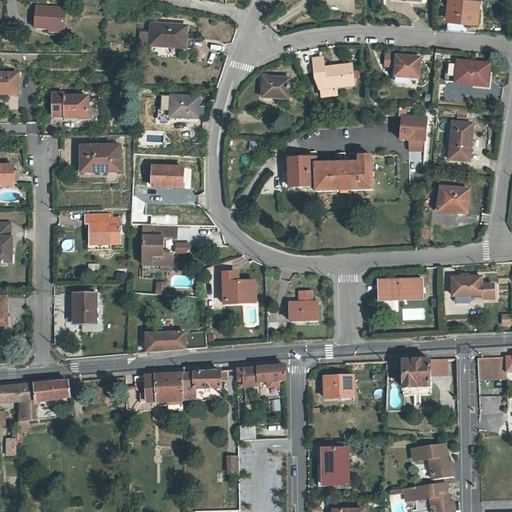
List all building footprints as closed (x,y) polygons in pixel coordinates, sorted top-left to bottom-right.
[(471,23),(484,23),(485,1),(456,0),(455,31),(471,32),(471,23)] [(51,30),(65,31),(66,8),(38,6),(36,29),(51,30)] [(186,27),(152,25),(151,45),(185,47),(186,27)] [(382,54),(381,67),(389,68),(390,54),(382,54)] [(424,57),(402,55),(400,75),(422,76),(424,57)] [(317,58),(318,71),(328,70),(327,68),(327,58),(317,58)] [(449,84),(484,87),(485,78),(491,78),(492,64),(451,61),(449,84)] [(328,70),(329,89),(340,88),(357,87),(355,66),(327,68),(328,70)] [(328,70),(318,71),(319,80),(322,89),(329,89),(328,70)] [(0,74),(0,95),(18,96),(18,75),(0,74)] [(264,86),(264,98),(274,98),(274,94),(288,93),(287,77),(268,78),(268,75),(262,75),(261,76),(261,86),(264,86)] [(65,118),(65,122),(88,122),(89,98),(64,98),(65,95),(55,95),(54,118),(65,118)] [(197,101),(171,101),(170,122),(189,122),(189,118),(197,119),(197,101)] [(427,118),(403,117),(401,141),(410,142),(409,152),(425,153),(427,118)] [(472,126),(452,125),(449,162),(466,163),(469,136),(471,136),(472,126)] [(171,127),(161,127),(161,140),(171,139),(171,127)] [(82,174),(108,174),(108,148),(82,148),(82,174)] [(315,157),(289,158),(289,171),(290,185),(290,187),(315,186),(315,191),(399,188),(398,154),(358,156),(358,162),(342,163),(334,163),(315,164),(315,157)] [(0,186),(14,187),(13,168),(0,168),(0,186)] [(181,173),(154,171),(153,191),(173,193),(173,190),(180,190),(181,173)] [(469,193),(440,191),(439,212),(467,214),(469,193)] [(58,226),(81,226),(81,214),(58,214),(58,226)] [(104,215),(85,215),(85,226),(89,226),(90,246),(120,245),(118,225),(105,225),(104,215)] [(0,264),(11,265),(11,239),(10,239),(10,225),(0,225),(0,264)] [(161,229),(144,228),(144,241),(160,241),(161,229)] [(153,270),(153,278),(163,279),(163,274),(168,275),(168,270),(173,270),(174,260),(169,260),(169,256),(164,256),(164,241),(177,242),(178,230),(161,229),(160,241),(144,241),(143,269),(153,270)] [(190,248),(177,249),(177,257),(184,256),(187,255),(189,253),(190,248)] [(240,300),(240,303),(257,302),(256,281),(242,282),(242,278),(239,278),(239,272),(226,272),(227,300),(240,300)] [(461,295),(462,295),(462,301),(464,303),(477,302),(479,300),(479,295),(490,294),(490,299),(502,298),(501,284),(490,284),(489,276),(460,278),(461,295)] [(423,299),(422,278),(378,279),(379,300),(423,299)] [(299,301),(313,301),(312,291),(299,291),(299,301)] [(96,324),(96,295),(74,295),(74,323),(96,324)] [(318,320),(317,301),(313,301),(299,301),(288,302),(289,321),(318,320)] [(423,308),(401,309),(402,321),(424,320),(423,308)] [(499,314),(499,326),(510,327),(510,314),(499,314)] [(149,353),(207,347),(207,331),(148,334),(149,353)] [(507,364),(507,358),(479,359),(480,379),(508,378),(508,374),(507,364)] [(449,360),(433,361),(433,375),(449,375),(449,360)] [(404,363),(404,398),(432,398),(433,361),(404,363)] [(239,371),(239,381),(245,381),(245,386),(260,386),(261,382),(286,381),(286,367),(239,371)] [(185,390),(185,401),(197,401),(197,390),(223,389),(223,382),(230,381),(229,372),(184,376),(185,390)] [(185,390),(184,376),(148,377),(148,394),(158,394),(159,408),(169,408),(169,410),(184,410),(184,403),(185,403),(185,401),(185,390)] [(352,378),(324,379),(325,400),(353,399),(352,378)] [(22,387),(21,402),(21,431),(31,430),(31,421),(38,420),(38,402),(71,398),(70,383),(33,386),(22,387)] [(0,403),(21,402),(22,387),(0,388),(0,403)] [(16,439),(9,439),(10,456),(18,456),(18,437),(16,437),(16,439)] [(420,460),(436,458),(439,479),(460,476),(457,460),(453,461),(450,444),(418,449),(420,460)] [(347,451),(319,452),(319,488),(348,488),(347,451)] [(240,458),(230,459),(230,475),(240,474),(240,458)] [(454,501),(451,481),(419,486),(408,488),(410,502),(436,498),(438,511),(460,511),(459,501),(454,501)]
